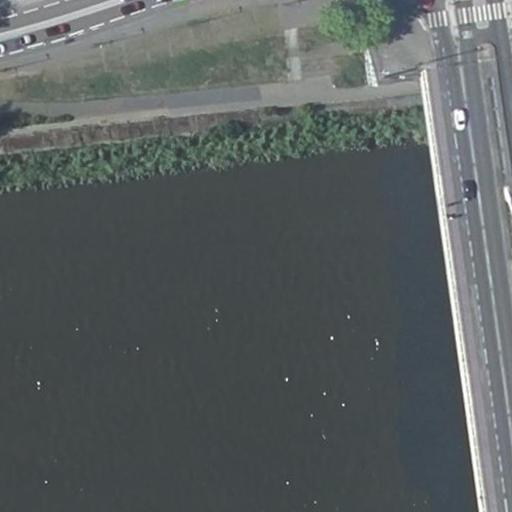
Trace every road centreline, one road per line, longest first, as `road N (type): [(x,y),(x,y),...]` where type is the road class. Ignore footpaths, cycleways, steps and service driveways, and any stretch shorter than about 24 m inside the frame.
road 1 (tertiary): [(431,0),(449,66),(508,511)]
road 2 (primary): [(0,37),(119,0)]
